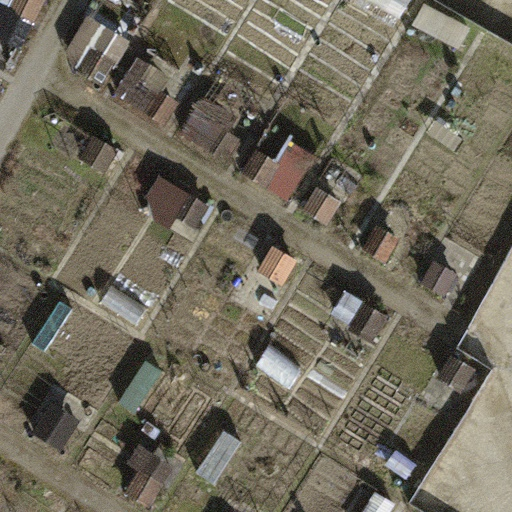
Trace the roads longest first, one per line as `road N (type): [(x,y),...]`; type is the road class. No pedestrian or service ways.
road 1 (track): [(511,360),(35,68)]
road 2 (track): [(72,0),(0,136)]
road 3 (track): [(116,511),(0,438)]
